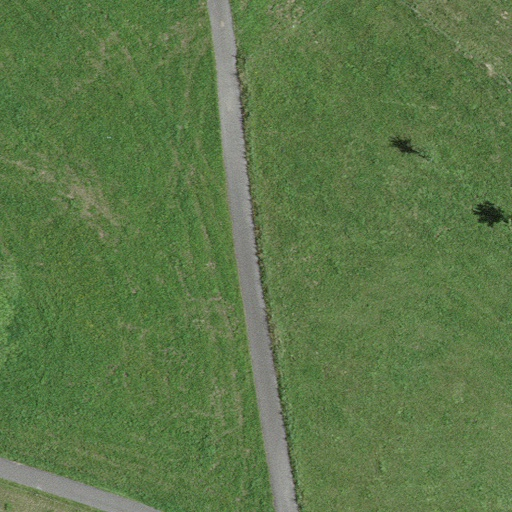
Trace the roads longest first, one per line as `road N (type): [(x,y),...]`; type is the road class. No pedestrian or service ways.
road 1 (track): [(219,0),(235,169),(287,511)]
road 2 (track): [(135,511),(0,465)]
